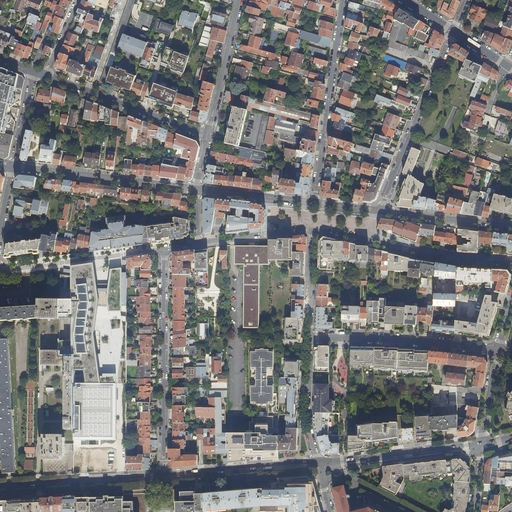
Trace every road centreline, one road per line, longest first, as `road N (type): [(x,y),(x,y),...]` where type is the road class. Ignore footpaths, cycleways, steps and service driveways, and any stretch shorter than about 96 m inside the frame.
road 1 (residential): [(164,248),(164,474)]
road 2 (residential): [(313,203),(343,0)]
road 3 (residential): [(312,230),(450,259),(511,262)]
road 4 (residential): [(498,351),(308,337)]
road 5 (residential): [(12,166),(196,189)]
road 6 (residential): [(0,271),(164,248)]
road 7 (secondary): [(480,443),(316,462)]
road 8 (secondary): [(164,474),(0,484)]
road 9 (secondary): [(316,462),(164,474)]
road 10 (residential): [(46,76),(187,130)]
road 11 (residential): [(207,136),(240,0)]
road 12 (residential): [(381,210),(511,226)]
road 13 (residential): [(316,462),(306,422),(308,337)]
